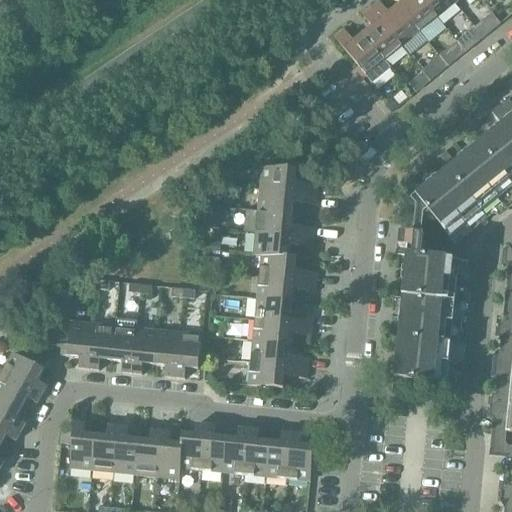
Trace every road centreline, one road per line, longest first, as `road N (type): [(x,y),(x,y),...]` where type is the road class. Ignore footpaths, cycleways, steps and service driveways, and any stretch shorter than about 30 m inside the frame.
road 1 (residential): [(37,511),(49,444),(73,390),(356,421)]
road 2 (secondary): [(0,147),(220,0)]
road 3 (unclassified): [(357,392),(375,177),(395,150)]
road 4 (residential): [(395,150),(309,38),(359,0)]
road 5 (residential): [(475,406),(489,257),(511,227)]
road 6 (unclassified): [(511,53),(395,150)]
